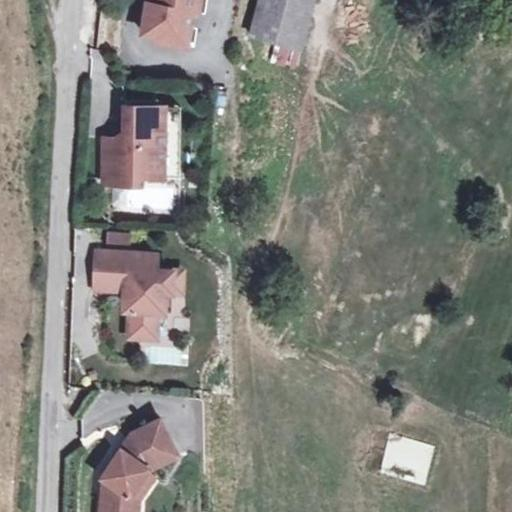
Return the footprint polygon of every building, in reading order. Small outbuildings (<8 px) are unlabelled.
[(169,0),(168,5),(149,2),(142,47),(157,49),(156,54),(181,57),(184,39),(189,40),(194,5),(199,6),(200,0),(169,0)] [(304,47),(316,0),(261,0),(253,35),(304,47)] [(167,166),(167,113),(145,113),(145,105),(127,105),(127,137),(107,137),(107,183),(128,183),(128,176),(145,176),(145,166),(167,166)] [(182,105),(145,105),(145,113),(167,113),(167,166),(145,166),(145,176),(182,176),(182,105)] [(106,232),(106,245),(132,246),(132,232),(106,232)] [(109,247),(108,266),(132,267),(133,248),(109,247)] [(127,303),(126,318),(127,320),(127,322),(128,323),(130,324),(131,324),(131,351),(158,352),(159,324),(166,324),(166,304),(173,304),(174,284),(157,283),(157,268),(132,267),(108,266),(98,266),(97,302),(127,303)] [(101,508),(100,511),(130,511),(131,507),(148,479),(177,466),(161,431),(132,443),(103,487),(111,492),(101,508)] [(157,484),(148,479),(131,507),(139,511),(157,484)]
